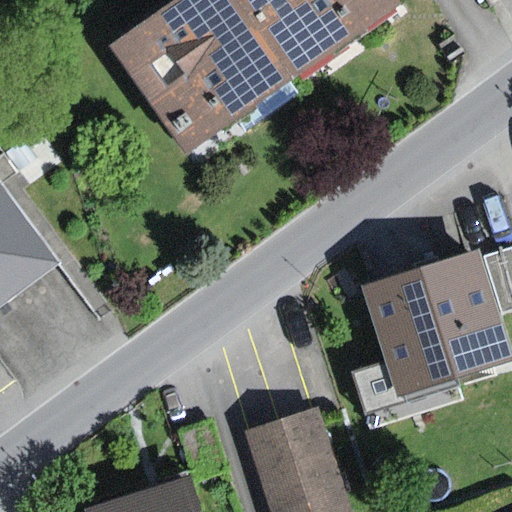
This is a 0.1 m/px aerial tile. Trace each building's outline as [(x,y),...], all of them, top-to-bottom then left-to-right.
[(402,0),(187,0),(114,50),(190,160),(410,11),(402,0)] [(0,174),(0,316),(68,266),(0,174)] [(511,249),(487,258),(505,316),(511,313),(511,249)] [(511,355),(479,251),(361,288),(385,363),(352,373),(370,430),(462,401),(456,382),(511,364),(511,355)] [(351,511),(320,411),(250,433),(275,511),(351,511)] [(214,422),(181,432),(196,478),(228,468),(214,422)] [(91,509),(91,511),(202,511),(193,478),(91,509)]
